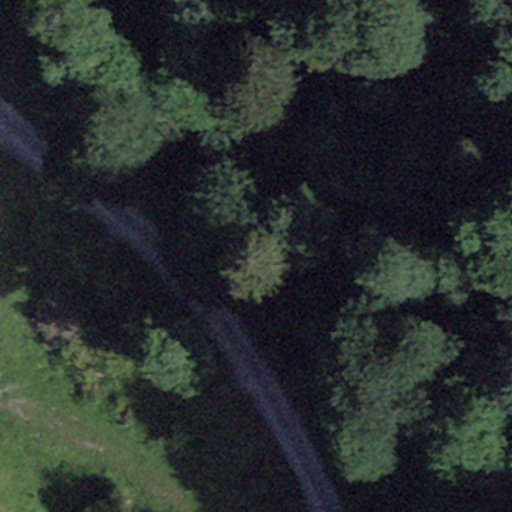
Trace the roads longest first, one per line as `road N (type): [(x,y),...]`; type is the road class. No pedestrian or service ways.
road 1 (track): [(328,511),(272,390),(194,287),(25,154),(0,123)]
road 2 (track): [(6,353),(121,457),(165,511)]
